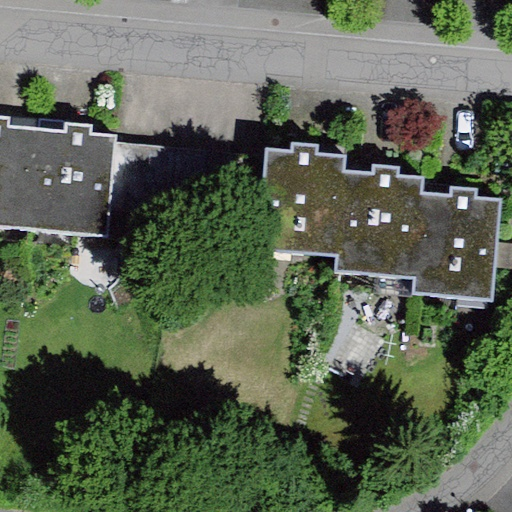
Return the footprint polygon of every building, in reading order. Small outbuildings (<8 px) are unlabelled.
[(0,238),(30,241),(37,139),(8,137),(9,127),(0,126),(0,238)] [(69,142),(37,139),(30,241),(109,246),(111,209),(117,145),(92,143),(93,133),(69,132),(69,142)] [(268,159),(117,145),(111,209),(262,224),(268,159)] [(293,161),(268,159),(262,224),(259,261),(335,267),(343,182),(345,164),(318,162),(318,154),(294,152),(293,161)] [(479,198),(478,206),(505,208),(498,268),(511,269),(511,164),(483,162),(479,198)] [(370,184),(343,182),(335,267),(334,284),(415,292),(425,202),(425,187),(399,185),(400,178),(371,176),(370,184)] [(453,205),(425,202),(415,292),(414,305),(493,314),(498,268),(505,208),(478,206),(479,198),(454,195),(453,205)]
